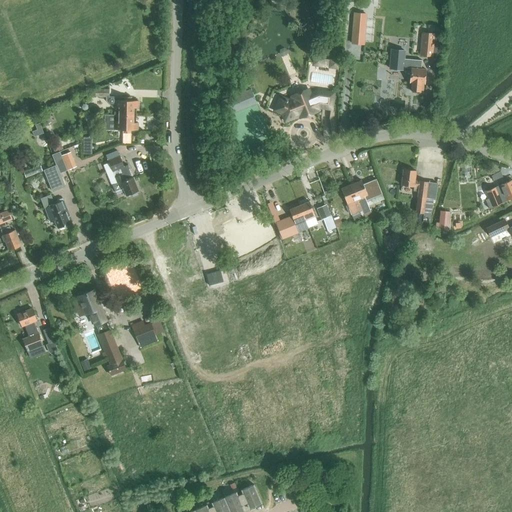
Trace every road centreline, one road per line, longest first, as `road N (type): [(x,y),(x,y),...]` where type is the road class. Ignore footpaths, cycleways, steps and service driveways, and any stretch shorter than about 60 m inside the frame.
road 1 (unclassified): [(193,206),(397,133),(511,160)]
road 2 (unknown): [(148,223),(184,347),(199,372),(245,371),(302,351)]
road 3 (unclassified): [(193,206),(174,149),(178,0)]
road 4 (unclassified): [(0,285),(193,206)]
